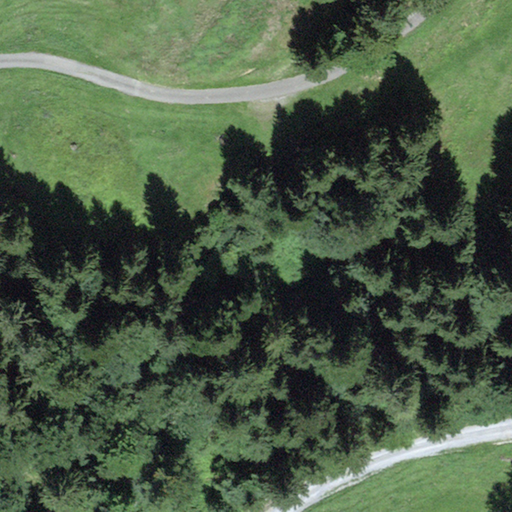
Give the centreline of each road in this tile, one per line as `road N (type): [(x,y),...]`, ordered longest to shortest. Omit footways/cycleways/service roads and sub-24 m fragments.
road 1 (unclassified): [(0,62),(46,61),(157,93),(226,99),(296,87),(383,48),(441,0)]
road 2 (unclassified): [(285,511),(315,489),(393,455),(511,432)]
